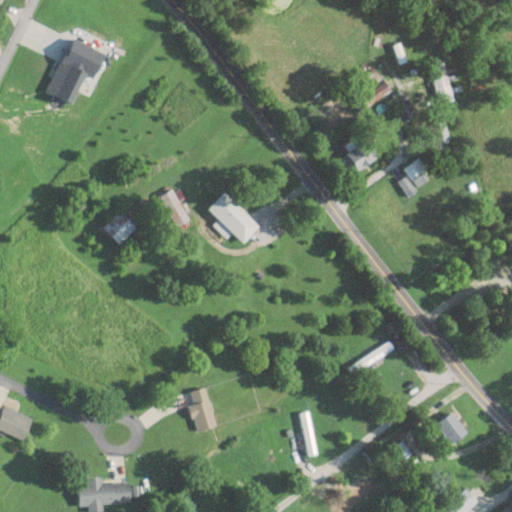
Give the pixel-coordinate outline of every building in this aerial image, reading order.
[(450,101),(439,61),(423,66),(435,105),(450,101)] [(348,89),(359,110),(386,95),(372,70),(356,78),(359,83),(348,89)] [(424,125),(431,149),(448,144),(441,120),(424,125)] [(378,151),(368,136),(337,159),(347,173),(378,151)] [(399,167),(406,179),(422,169),(415,157),(399,167)] [(411,190),(401,176),(394,181),(404,195),(411,190)] [(170,227),(184,220),(169,187),(155,194),(170,227)] [(76,211),(92,204),(85,190),(69,197),(76,211)] [(253,224),(218,190),(201,207),(236,242),(253,224)] [(95,226),(112,244),(129,227),(112,210),(95,226)] [(344,369),(350,377),(391,347),(385,339),(344,369)] [(182,405),(191,431),(213,423),(200,386),(185,391),(190,403),(182,405)] [(0,431),(18,439),(27,417),(0,406),(0,431)] [(296,412),(305,455),(315,453),(307,410),(296,412)] [(460,433),(448,410),(430,420),(442,443),(460,433)] [(407,455),(397,441),(383,450),(393,464),(407,455)] [(97,503),(125,501),(124,479),(70,482),(72,505),(81,505),(82,511),(97,511),(97,503)] [(460,511),(472,501),(460,488),(436,511),(460,511)] [(371,511),(382,511),(382,500),(371,500),(371,511)] [(511,511),(511,506),(506,500),(493,511),(511,511)]
